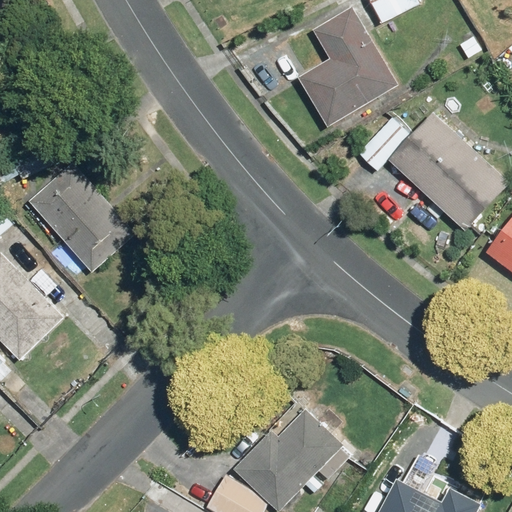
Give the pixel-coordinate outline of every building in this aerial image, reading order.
[(426,0),(372,0),(386,24),(427,1),(426,0)] [(401,83),(354,6),(315,30),(332,58),(300,77),(330,127),(401,83)] [(12,28),(0,27),(0,90),(11,91),(12,28)] [(436,114),(416,134),(396,115),(360,154),(380,173),(392,160),(467,231),(511,185),(436,114)] [(25,177),(64,160),(55,139),(15,156),(25,177)] [(76,161),(32,200),(93,269),(137,230),(76,161)] [(0,237),(16,223),(0,205),(0,237)] [(511,222),(489,252),(511,269),(511,222)] [(19,250),(10,259),(2,250),(0,251),(0,335),(21,357),(64,314),(29,278),(38,270),(19,250)] [(0,355),(0,386),(36,424),(52,409),(0,355)] [(235,466),(272,503),(278,510),(322,469),(330,477),(355,453),(311,406),(280,435),(275,429),(240,462),(235,466)] [(265,511),(272,503),(235,466),(227,473),(208,503),(213,506),(212,507),(220,511),(265,511)] [(477,511),(485,499),(453,482),(443,499),(399,475),(378,511),(477,511)]
